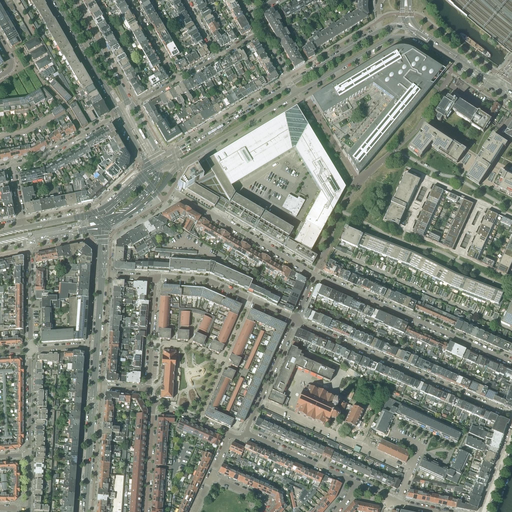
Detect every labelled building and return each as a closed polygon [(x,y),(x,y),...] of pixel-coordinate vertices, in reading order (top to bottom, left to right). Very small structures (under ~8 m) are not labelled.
[(23,0),(22,0),(21,1),(28,14),(30,12),(23,0)] [(35,0),(32,2),(36,10),(45,5),(42,0),(35,0)] [(122,0),(115,4),(116,5),(112,8),(113,10),(125,3),(122,0)] [(151,0),(141,7),(143,10),(150,6),(149,4),(153,2),(152,0),(151,0)] [(170,3),(166,6),(165,7),(166,8),(167,8),(179,1),(178,0),(172,0),(169,2),(170,3)] [(195,5),(197,8),(209,2),(207,0),(203,2),(202,1),(195,5)] [(197,8),(199,12),(207,8),(206,6),(211,3),(212,5),(214,3),(212,0),(211,0),(209,2),(197,8)] [(296,2),(295,2),(300,10),(305,7),(300,0),(298,0),(297,0),(296,1),(296,2)] [(357,6),(357,10),(366,10),(366,6),(366,2),(367,2),(367,1),(363,0),(355,0),(354,5),(357,6)] [(173,7),(174,9),(181,5),(179,1),(167,8),(166,8),(164,9),(163,10),(164,12),(173,7)] [(87,9),(89,12),(99,7),(97,4),(96,4),(95,2),(86,8),(87,9)] [(291,4),(290,4),(295,13),(300,10),(295,2),(294,2),(293,3),(293,4),(291,5),(291,4)] [(334,2),(322,9),(324,11),(335,5),(334,2)] [(110,13),(110,14),(116,11),(117,13),(127,7),(125,3),(113,10),(111,11),(110,12),(109,12),(110,13)] [(226,10),(228,14),(238,8),(235,3),(227,8),(228,8),(226,9),(226,10)] [(143,10),(145,14),(158,6),(157,4),(151,8),(150,6),(143,10)] [(286,7),(290,15),(295,13),(290,4),(289,5),(288,5),(286,6),(286,7)] [(37,10),(41,18),(50,13),(46,5),(45,5),(36,10),(36,11),(37,10)] [(171,15),(183,9),(181,5),(174,9),(174,11),(170,13),(166,15),(168,17),(171,15)] [(145,14),(147,18),(154,13),(156,12),(155,11),(158,9),(157,8),(159,7),(158,6),(145,14)] [(90,15),(91,17),(101,12),(100,10),(99,7),(89,12),(90,15)] [(127,7),(117,13),(120,20),(123,18),(127,16),(125,14),(130,12),(127,7)] [(199,12),(201,16),(213,9),(214,9),(213,7),(208,10),(207,8),(199,12)] [(290,15),(286,7),(283,8),(283,9),(281,10),(286,18),(290,15)] [(232,14),(233,17),(241,12),(238,8),(228,14),(229,16),(232,14)] [(174,19),(178,16),(185,12),(183,9),(171,15),(174,19)] [(213,9),(201,16),(203,20),(211,15),(210,14),(214,11),(213,9)] [(263,15),(268,24),(279,18),(276,14),(275,15),(272,10),(263,15)] [(357,12),(354,14),(359,22),(360,22),(362,21),(362,20),(362,21),(366,18),(366,19),(367,18),(368,18),(367,15),(366,13),(366,10),(357,10),(357,12)] [(94,22),(103,16),(104,16),(102,13),(101,13),(101,12),(91,17),(92,19),(94,22)] [(127,16),(123,18),(126,23),(134,19),(131,14),(130,12),(125,14),(127,16)] [(170,21),(172,25),(187,16),(185,12),(178,16),(179,18),(172,22),(171,20),(170,21)] [(234,20),(235,22),(243,17),(241,12),(233,17),(235,20),(234,20)] [(41,18),(45,25),(54,20),(54,19),(50,13),(41,18)] [(147,18),(149,21),(162,14),(162,13),(161,13),(160,13),(155,15),(154,13),(147,18)] [(29,15),(34,24),(37,30),(39,29),(31,14),(29,15)] [(149,21),(151,25),(159,21),(158,19),(163,16),(162,14),(149,21)] [(203,20),(206,23),(218,16),(216,14),(215,15),(213,16),(213,17),(212,17),(211,15),(203,20)] [(206,23),(208,27),(215,23),(214,21),(219,18),(222,16),(221,14),(218,16),(206,23)] [(349,15),(346,16),(352,27),(357,24),(356,24),(357,24),(359,23),(359,22),(354,14),(350,16),(349,15)] [(94,22),(97,27),(105,22),(103,19),(104,18),(103,16),(94,22)] [(187,16),(172,25),(173,27),(177,25),(181,22),(182,24),(189,20),(187,16)] [(343,20),(339,23),(344,32),(344,31),(345,32),(347,31),(347,30),(352,27),(346,16),(342,19),(343,20)] [(232,24),(234,29),(242,24),(246,22),(243,17),(235,22),(232,24)] [(0,26),(1,28),(10,23),(7,18),(0,21),(0,26)] [(268,24),(272,31),(281,26),(278,22),(280,21),(279,18),(268,24)] [(134,19),(126,23),(123,25),(125,29),(126,29),(127,31),(133,28),(132,26),(136,23),(134,19)] [(54,20),(45,25),(46,26),(45,26),(50,34),(59,29),(54,20)] [(155,32),(159,29),(158,28),(162,25),(161,24),(159,20),(159,21),(151,25),(154,30),(155,32)] [(179,28),(180,30),(191,23),(189,20),(182,24),(183,26),(179,28)] [(208,27),(210,31),(225,22),(224,20),(216,24),(215,23),(208,27)] [(97,27),(99,31),(107,26),(106,24),(105,22),(97,27)] [(212,35),(216,32),(219,30),(218,28),(223,26),(227,24),(225,22),(210,31),(212,35)] [(237,33),(239,32),(249,26),(248,24),(246,22),(242,24),(234,29),(237,33)] [(3,31),(4,33),(13,28),(10,23),(1,28),(2,29),(1,29),(2,31),(3,31)] [(133,28),(127,31),(128,32),(129,32),(130,34),(131,36),(140,30),(137,25),(136,23),(132,26),(133,28)] [(155,32),(158,37),(166,32),(163,27),(164,26),(165,28),(168,26),(166,23),(162,25),(158,28),(159,29),(155,32)] [(186,29),(186,31),(194,27),(191,23),(180,30),(181,32),(186,29)] [(333,24),(330,26),(337,36),(341,33),(342,34),(344,33),(344,32),(339,23),(334,26),(333,24)] [(107,26),(99,31),(102,36),(110,31),(109,29),(111,27),(109,25),(107,26)] [(250,31),(251,29),(249,26),(239,32),(241,36),(241,37),(250,31)] [(272,31),(277,39),(288,33),(285,30),(284,31),(281,26),(272,31)] [(328,30),(323,32),(329,41),(330,41),(331,40),(331,39),(332,39),(337,36),(330,26),(327,28),(328,30)] [(183,35),(184,37),(196,31),(194,27),(186,31),(187,33),(183,35)] [(5,36),(7,37),(16,33),(13,28),(4,33),(4,34),(5,36)] [(50,34),(54,41),(63,36),(59,29),(50,34)] [(231,32),(231,31),(230,29),(225,32),(226,35),(228,39),(226,40),(228,44),(229,44),(231,42),(231,43),(236,40),(234,37),(233,36),(231,32)] [(38,31),(54,59),(56,58),(40,30),(38,31)] [(140,30),(131,36),(130,36),(134,43),(140,39),(139,37),(143,35),(140,30)] [(102,36),(105,41),(114,35),(113,33),(112,34),(110,31),(102,36)] [(190,37),(191,38),(198,34),(196,31),(184,37),(182,38),(180,39),(181,42),(190,37)] [(162,43),(162,44),(166,41),(165,39),(170,36),(168,34),(167,35),(166,32),(158,37),(161,41),(162,43)] [(216,32),(212,35),(220,48),(221,48),(224,47),(219,39),(220,38),(218,35),(216,32)] [(318,34),(315,35),(321,46),(326,43),(327,43),(328,42),(328,41),(329,41),(323,32),(319,35),(318,34)] [(8,41),(9,43),(19,38),(16,33),(7,37),(7,38),(7,39),(8,41)] [(277,39),(281,47),(290,41),(287,37),(289,36),(288,33),(277,39)] [(184,46),(184,47),(200,38),(198,34),(191,38),(192,40),(186,43),(187,44),(184,46)] [(107,45),(108,45),(115,41),(114,38),(115,37),(114,35),(105,41),(106,42),(105,43),(107,45)] [(140,39),(134,43),(137,48),(138,47),(147,42),(144,37),(143,35),(139,37),(140,39)] [(226,35),(220,38),(219,39),(224,47),(228,44),(226,40),(228,39),(226,35)] [(312,39),(308,42),(314,51),(316,50),(316,49),(321,46),(315,35),(311,37),(312,39)] [(54,41),(58,49),(67,44),(63,36),(54,41)] [(165,48),(172,44),(175,43),(170,36),(165,39),(166,41),(162,44),(165,48)] [(19,38),(9,43),(10,45),(12,47),(12,48),(21,43),(19,38)] [(25,45),(28,51),(40,44),(36,38),(25,45)] [(196,45),(198,44),(202,42),(200,38),(184,47),(185,48),(188,46),(189,47),(194,44),(195,46),(196,45)] [(109,48),(110,50),(118,45),(115,41),(108,45),(107,46),(108,48),(109,48)] [(281,47),(286,55),(297,49),(294,45),(293,46),(290,41),(281,47)] [(147,42),(138,47),(138,49),(137,50),(138,53),(142,51),(150,46),(147,42)] [(198,44),(201,49),(206,57),(209,55),(209,54),(202,42),(198,44)] [(249,49),(250,51),(251,50),(260,45),(258,42),(256,42),(246,47),(247,50),(249,49)] [(314,51),(308,42),(306,43),(308,45),(302,50),(306,57),(308,60),(314,56),(312,53),(314,52),(314,51)] [(58,49),(63,57),(72,51),(67,44),(58,49)] [(168,55),(172,53),(171,51),(175,48),(176,48),(176,47),(175,45),(173,45),(172,44),(165,48),(167,53),(168,55)] [(111,51),(113,55),(121,50),(118,45),(110,50),(111,52),(111,51)] [(251,50),(250,51),(251,53),(250,54),(248,55),(249,57),(251,56),(262,50),(260,45),(251,50)] [(142,51),(143,53),(139,54),(140,56),(136,58),(136,60),(138,59),(144,56),(152,51),(150,46),(142,51)] [(172,53),(168,55),(171,60),(175,58),(178,56),(180,55),(180,54),(182,53),(178,47),(176,48),(175,48),(171,51),(172,53)] [(42,48),(30,54),(34,60),(45,54),(42,48)] [(337,83),(311,98),(319,112),(322,116),(346,157),(358,176),(363,169),(432,86),(429,85),(430,84),(431,84),(432,84),(432,83),(432,82),(431,82),(433,80),(433,81),(434,81),(434,80),(435,80),(435,79),(434,78),(436,77),(437,77),(438,77),(438,76),(438,75),(439,73),(440,73),(441,73),(441,72),(441,71),(441,70),(442,70),(435,66),(413,51),(412,51),(411,51),(410,50),(409,49),(407,49),(406,49),(405,48),(403,48),(402,48),(401,48),(399,48),(398,48),(397,49),(395,49),(394,49),(393,50),(391,50),(390,51),(389,52),(385,54),(380,57),(342,80),(337,83)] [(114,57),(116,59),(125,54),(124,51),(123,49),(121,50),(113,55),(112,55),(114,57),(115,57),(114,57)] [(201,49),(196,52),(199,56),(197,57),(199,61),(201,60),(206,57),(201,49)] [(286,55),(291,63),(299,58),(296,53),(298,52),(297,49),(286,55)] [(238,52),(236,53),(241,62),(244,60),(247,66),(248,66),(250,69),(252,68),(250,65),(249,64),(247,61),(246,59),(242,52),(241,51),(241,50),(238,52)] [(262,50),(251,56),(254,60),(257,58),(265,54),(262,50)] [(64,57),(68,64),(77,59),(75,56),(73,52),(72,52),(72,51),(63,57),(64,57)] [(144,56),(138,59),(139,61),(142,59),(144,62),(146,61),(147,60),(155,56),(152,51),(144,56)] [(194,54),(190,56),(194,64),(199,61),(197,57),(199,56),(196,52),(195,53),(195,51),(193,52),(194,54)] [(116,59),(118,64),(129,58),(126,53),(125,54),(116,59)] [(236,53),(231,56),(241,73),(242,75),(244,74),(242,69),(239,63),(241,62),(236,53)] [(485,55),(485,56),(494,62),(495,62),(495,60),(495,59),(487,53),(486,54),(485,55)] [(265,54),(257,58),(260,63),(268,59),(265,54)] [(146,66),(149,65),(150,65),(157,60),(155,56),(147,60),(146,61),(144,62),(146,66)] [(190,56),(183,60),(185,64),(187,63),(189,66),(194,64),(190,56)] [(231,56),(227,59),(231,67),(234,66),(239,76),(242,75),(241,73),(231,56)] [(47,57),(36,64),(39,70),(51,63),(47,57)] [(118,64),(121,69),(129,64),(132,62),(129,58),(118,64)] [(175,58),(171,60),(173,64),(178,72),(180,72),(182,70),(178,63),(175,58)] [(299,58),(291,63),(294,68),(304,62),(302,58),(300,59),(299,58)] [(68,64),(72,71),(81,66),(77,59),(68,64)] [(227,59),(222,62),(230,76),(232,80),(232,81),(236,79),(237,78),(235,74),(233,76),(233,75),(229,69),(231,67),(227,59)] [(268,59),(260,63),(263,68),(270,63),(268,59)] [(150,65),(149,65),(150,67),(147,68),(149,71),(150,70),(152,70),(155,67),(158,66),(160,65),(157,60),(150,65)] [(183,60),(178,63),(182,70),(187,68),(189,66),(187,63),(185,64),(183,60)] [(56,62),(63,75),(65,73),(58,61),(56,62)] [(217,65),(222,73),(224,72),(230,82),(232,81),(232,80),(230,76),(222,62),(217,65)] [(270,63),(263,68),(265,72),(266,72),(273,68),(270,63)] [(121,69),(123,73),(132,68),(129,64),(121,69)] [(217,65),(212,67),(218,78),(223,75),(222,73),(217,65)] [(72,71),(77,79),(85,74),(81,66),(72,71)] [(158,66),(155,67),(157,71),(159,74),(160,73),(164,81),(167,79),(168,78),(162,68),(160,70),(158,66)] [(56,73),(53,67),(41,73),(45,79),(56,73)] [(212,67),(207,70),(212,79),(214,78),(217,84),(218,83),(219,86),(221,84),(220,82),(212,67)] [(123,73),(126,78),(134,74),(134,73),(132,68),(123,73)] [(268,77),(276,73),(273,68),(266,72),(265,72),(267,76),(268,77)] [(207,70),(202,73),(210,88),(213,86),(210,80),(212,79),(207,70)] [(153,77),(152,77),(155,81),(157,80),(159,84),(164,81),(160,73),(159,74),(157,71),(153,73),(154,75),(155,76),(154,77),(153,77)] [(202,73),(197,76),(202,85),(204,83),(208,89),(210,88),(202,73)] [(263,80),(266,85),(268,84),(271,82),(274,80),(277,78),(277,79),(277,78),(278,76),(277,76),(276,74),(276,73),(268,77),(263,80)] [(77,79),(81,86),(90,81),(85,74),(77,79)] [(126,78),(129,83),(137,78),(134,74),(126,78)] [(150,75),(146,77),(149,81),(150,83),(152,88),(157,85),(159,84),(157,80),(155,81),(152,77),(153,77),(154,77),(152,74),(150,75)] [(64,77),(71,90),(74,88),(67,76),(64,77)] [(197,76),(192,79),(201,95),(203,98),(206,96),(200,86),(202,85),(197,76)] [(129,83),(132,88),(140,83),(137,78),(129,83)] [(260,86),(261,88),(266,85),(263,80),(262,79),(261,78),(257,81),(258,83),(260,86)] [(192,79),(187,82),(192,90),(194,89),(195,91),(198,95),(198,96),(201,95),(192,79)] [(254,87),(257,91),(261,88),(260,86),(258,83),(257,81),(256,80),(254,81),(254,82),(252,83),(254,87)] [(77,91),(79,94),(92,86),(90,81),(81,86),(80,87),(81,89),(80,90),(80,89),(77,91)] [(187,82),(183,84),(190,97),(192,100),(196,98),(192,90),(187,82)] [(132,88),(134,92),(142,87),(140,83),(132,88)] [(152,88),(150,83),(146,85),(144,86),(147,91),(152,88)] [(247,86),(252,94),(257,91),(254,87),(252,83),(247,86)] [(52,89),(56,92),(61,87),(57,84),(52,89)] [(183,84),(177,87),(182,96),(185,94),(186,95),(185,95),(189,102),(192,100),(190,97),(183,84)] [(243,89),(248,97),(252,94),(247,86),(246,85),(245,86),(246,87),(243,89)] [(77,102),(86,97),(95,92),(92,86),(79,94),(74,97),(77,102)] [(142,87),(134,92),(137,97),(147,91),(144,86),(142,87)] [(56,92),(59,96),(64,91),(61,87),(56,92)] [(184,109),(184,110),(185,109),(184,107),(185,106),(183,103),(184,103),(181,98),(180,98),(180,97),(182,96),(177,87),(173,90),(184,109)] [(237,89),(237,91),(243,100),(248,97),(243,89),(241,87),(237,89)] [(44,90),(40,92),(44,101),(46,103),(46,102),(47,101),(48,102),(52,99),(44,90)] [(173,90),(168,92),(174,102),(176,101),(179,106),(182,111),(184,109),(173,90)] [(231,90),(226,93),(227,94),(233,105),(238,102),(233,94),(231,91),(231,90)] [(59,96),(62,99),(67,94),(64,91),(59,96)] [(233,94),(238,102),(243,100),(237,91),(233,94)] [(37,93),(35,95),(40,104),(44,101),(40,92),(39,92),(38,92),(36,93),(37,93)] [(83,101),(85,104),(99,97),(95,92),(86,97),(87,99),(86,100),(83,101)] [(168,92),(163,95),(172,110),(174,109),(172,104),(171,104),(170,102),(172,101),(173,103),(174,102),(168,92)] [(67,94),(62,99),(66,103),(71,99),(67,94)] [(223,96),(229,108),(233,105),(227,94),(223,96)] [(32,96),(30,98),(35,106),(40,104),(35,95),(34,95),(33,95),(31,96),(32,96)] [(163,95),(159,98),(164,106),(166,105),(167,106),(166,107),(169,111),(172,110),(163,95)] [(219,100),(225,110),(229,108),(223,96),(218,99),(219,100)] [(486,116),(484,115),(481,113),(481,112),(480,112),(480,111),(479,111),(479,112),(478,112),(477,112),(464,103),(464,102),(456,97),(454,100),(448,96),(446,100),(445,100),(436,113),(437,114),(435,116),(438,118),(437,118),(437,119),(437,120),(438,121),(439,121),(439,122),(440,122),(441,121),(442,121),(443,118),(446,120),(451,113),(453,110),(457,113),(456,114),(470,123),(471,124),(471,125),(471,126),(472,126),(484,133),(492,120),(486,116)] [(27,99),(25,101),(30,109),(31,112),(36,109),(35,106),(30,98),(29,98),(29,97),(26,99),(27,99)] [(82,106),(85,111),(102,102),(99,97),(85,104),(84,105),(82,106)] [(212,98),(213,100),(221,113),(225,110),(219,100),(217,101),(214,97),(212,98)] [(143,107),(148,116),(159,110),(164,107),(164,106),(159,98),(143,107)] [(207,99),(203,101),(213,118),(217,116),(210,104),(207,99)] [(22,101),(19,102),(21,114),(28,113),(28,110),(30,109),(25,101),(24,100),(22,100),(22,101)] [(210,104),(217,116),(221,113),(213,100),(212,101),(213,102),(210,104)] [(203,101),(198,104),(208,121),(210,120),(213,118),(203,101)] [(102,102),(85,111),(91,123),(94,121),(96,120),(92,113),(97,111),(98,113),(96,114),(99,119),(108,113),(103,105),(104,105),(102,102)] [(494,117),(501,107),(495,103),(488,113),(494,117)] [(198,104),(194,107),(204,123),(208,121),(198,104)] [(193,106),(189,108),(199,124),(200,126),(204,123),(194,107),(193,105),(192,105),(193,106)] [(60,107),(51,112),(54,118),(65,112),(60,107)] [(320,193),(294,242),(298,244),(303,247),(308,249),(311,251),(333,211),(345,188),(304,121),(296,107),(221,153),(213,157),(186,173),(179,187),(214,207),(283,248),(289,239),(290,238),(288,237),(293,230),(265,213),(263,215),(262,214),(263,212),(235,196),(234,198),(233,197),(234,194),(230,187),(239,182),(294,149),(320,193)] [(184,110),(193,124),(196,128),(200,126),(199,124),(189,108),(188,107),(185,109),(184,110)] [(148,116),(151,121),(162,115),(159,110),(148,116)] [(184,110),(176,115),(181,123),(187,134),(196,128),(193,124),(184,110)] [(162,115),(151,121),(154,126),(156,130),(158,134),(161,138),(163,143),(165,145),(166,146),(166,147),(170,144),(178,139),(176,135),(173,131),(172,128),(170,126),(172,125),(168,117),(166,118),(164,114),(162,115)] [(85,120),(79,123),(82,128),(88,125),(85,120)] [(65,124),(66,126),(71,134),(74,133),(74,132),(75,132),(76,132),(71,124),(70,124),(68,122),(65,124)] [(181,123),(176,126),(183,136),(187,134),(181,123)] [(66,126),(62,129),(66,137),(67,136),(67,137),(69,136),(69,135),(71,134),(66,126)] [(107,128),(102,130),(108,139),(109,138),(111,141),(117,137),(111,127),(110,126),(109,126),(107,127),(107,128)] [(176,126),(172,128),(173,131),(176,135),(178,139),(183,136),(176,126)] [(432,130),(427,127),(426,126),(421,132),(422,133),(409,149),(421,158),(429,148),(468,173),(466,177),(479,186),(481,183),(511,198),(511,162),(500,157),(508,145),(503,142),(493,136),(490,135),(477,155),(439,130),(438,132),(433,129),(432,130)] [(62,129),(57,132),(61,139),(62,139),(64,138),(66,137),(62,129)] [(103,142),(104,145),(106,144),(105,141),(107,140),(108,139),(102,130),(98,133),(103,142)] [(57,132),(52,134),(57,142),(59,141),(61,139),(57,132)] [(98,133),(93,136),(98,145),(99,144),(103,142),(98,133)] [(43,134),(40,136),(47,147),(49,146),(50,146),(52,145),(48,137),(46,139),(43,134)] [(48,137),(52,145),(52,144),(53,145),(55,144),(54,143),(57,142),(52,134),(48,137)] [(40,142),(38,143),(43,150),(44,150),(44,149),(47,147),(40,136),(38,137),(40,142)] [(93,136),(88,138),(97,154),(100,152),(97,148),(100,146),(99,144),(98,145),(93,136)] [(101,147),(104,156),(106,154),(105,153),(106,152),(121,144),(117,137),(111,141),(110,142),(106,144),(104,145),(105,145),(101,147)] [(88,138),(84,141),(89,150),(91,149),(95,155),(97,154),(88,138)] [(31,141),(33,144),(38,153),(40,151),(41,151),(43,150),(38,143),(36,144),(34,139),(31,141)] [(86,144),(81,147),(88,160),(91,158),(88,153),(91,152),(90,152),(89,150),(84,141),(86,144)] [(32,146),(29,147),(31,155),(32,155),(33,155),(38,153),(33,144),(32,145),(32,146)] [(116,155),(125,150),(121,144),(106,152),(105,153),(106,154),(104,156),(102,157),(99,158),(102,163),(107,159),(107,157),(113,154),(114,155),(116,155)] [(10,145),(8,146),(10,159),(13,159),(14,159),(16,159),(14,149),(13,147),(13,146),(10,146),(10,145)] [(81,147),(76,150),(81,158),(83,156),(86,161),(88,160),(81,147)] [(76,150),(72,152),(79,165),(82,164),(79,159),(81,158),(76,150)] [(116,155),(113,157),(114,158),(117,159),(129,165),(129,164),(130,159),(129,158),(127,155),(127,154),(125,151),(125,150),(116,155)] [(72,152),(67,155),(72,163),(74,161),(77,167),(79,165),(72,152)] [(67,155),(63,158),(70,170),(73,169),(70,164),(72,163),(67,155)] [(113,157),(108,159),(110,161),(111,162),(112,163),(122,174),(122,173),(126,170),(125,169),(124,169),(128,165),(129,165),(117,159),(114,158),(113,157)] [(63,158),(58,160),(62,168),(65,167),(68,172),(70,170),(63,158)] [(97,166),(101,169),(102,170),(109,161),(107,159),(102,163),(97,166)] [(58,160),(53,163),(61,176),(63,174),(60,169),(62,168),(58,160)] [(57,178),(58,180),(60,179),(62,178),(61,176),(60,176),(61,176),(53,163),(49,166),(53,173),(55,172),(57,175),(58,177),(57,178)] [(111,163),(102,171),(103,174),(112,182),(114,180),(115,180),(117,179),(116,178),(120,174),(111,163)] [(511,214),(507,212),(476,198),(474,197),(474,198),(460,192),(460,191),(457,190),(458,190),(406,166),(406,167),(382,220),(382,221),(452,252),(511,279),(511,214)] [(40,169),(42,179),(44,179),(45,182),(46,182),(47,185),(49,185),(46,168),(40,169)] [(102,170),(101,169),(98,171),(97,173),(99,176),(101,178),(109,186),(113,182),(105,174),(102,170)] [(99,179),(96,181),(105,190),(109,186),(101,178),(100,179),(99,179)] [(72,180),(75,194),(77,205),(78,204),(78,205),(80,205),(80,204),(83,203),(78,179),(75,179),(75,180),(72,180)] [(80,179),(78,179),(83,203),(91,202),(90,199),(89,199),(88,196),(87,197),(86,193),(85,191),(83,185),(82,182),(81,179),(80,179)] [(95,179),(91,183),(101,194),(105,190),(96,181),(95,179)] [(91,186),(88,189),(97,198),(101,194),(91,183),(89,180),(86,182),(88,185),(89,184),(91,186)] [(70,185),(67,185),(72,206),(74,205),(75,206),(76,205),(77,205),(75,194),(73,195),(71,186),(70,187),(70,185)] [(57,189),(58,196),(61,208),(63,207),(64,208),(66,207),(64,197),(62,197),(60,187),(56,187),(56,189),(57,189)] [(87,193),(86,193),(87,197),(88,196),(89,199),(90,199),(91,202),(92,201),(92,202),(97,198),(88,189),(87,190),(86,191),(87,193)] [(24,200),(25,205),(30,204),(30,202),(30,201),(32,201),(31,197),(35,197),(35,193),(33,194),(23,196),(24,198),(23,199),(24,200)] [(289,195),(282,208),(290,212),(289,214),(295,218),(299,212),(302,205),(300,204),(303,200),(298,197),(297,199),(289,195)] [(61,208),(58,196),(46,198),(46,200),(48,210),(52,210),(53,210),(55,210),(55,209),(56,209),(58,209),(58,208),(61,208)] [(39,199),(39,202),(41,212),(44,212),(44,211),(48,210),(46,200),(43,201),(42,199),(39,199)] [(30,204),(25,205),(27,215),(28,215),(30,215),(30,214),(34,213),(32,203),(31,204),(30,202),(30,204)] [(32,202),(32,203),(34,213),(38,212),(39,213),(41,212),(39,202),(33,203),(33,202),(32,202)] [(159,216),(168,221),(170,222),(172,223),(175,221),(179,219),(180,220),(183,221),(183,223),(182,222),(182,223),(182,224),(179,228),(189,233),(190,232),(194,224),(196,225),(200,218),(201,217),(179,204),(159,216)] [(3,208),(4,211),(5,219),(15,217),(13,206),(5,207),(5,208),(3,208)] [(153,220),(165,227),(168,221),(159,216),(158,217),(157,217),(158,217),(158,219),(157,219),(156,219),(155,219),(154,220),(154,219),(153,220)] [(195,227),(194,228),(196,229),(196,228),(199,230),(205,220),(200,218),(196,225),(194,227),(195,227)] [(153,220),(147,223),(150,228),(153,227),(158,235),(158,236),(163,233),(164,235),(167,235),(169,237),(171,237),(172,238),(178,234),(176,233),(167,228),(165,227),(153,220)] [(205,220),(199,230),(201,231),(199,234),(201,235),(208,225),(209,223),(205,220)] [(143,226),(155,248),(159,245),(154,237),(158,235),(153,227),(150,228),(147,223),(143,226)] [(208,225),(201,235),(205,238),(212,227),(208,225)] [(143,226),(136,230),(149,251),(155,248),(143,226)] [(216,229),(212,227),(205,238),(209,240),(210,239),(216,229)] [(340,241),(358,249),(361,242),(364,235),(346,227),(340,241)] [(216,229),(210,239),(212,241),(211,241),(213,243),(214,242),(220,232),(216,229)] [(139,258),(140,257),(149,251),(136,230),(126,236),(135,251),(139,258)] [(189,233),(191,234),(198,239),(198,238),(193,230),(191,233),(190,232),(189,233)] [(220,232),(214,242),(216,243),(217,241),(219,242),(219,243),(225,233),(221,230),(220,232)] [(222,247),(228,237),(229,235),(225,233),(219,243),(223,245),(222,247)] [(358,249),(362,250),(367,236),(364,235),(361,242),(358,249)] [(116,242),(116,249),(130,250),(135,251),(126,236),(116,242)] [(366,252),(366,249),(371,238),(367,236),(362,250),(366,252)] [(228,237),(222,247),(226,250),(226,249),(232,239),(228,237)] [(366,249),(370,251),(375,239),(371,238),(366,249)] [(232,239),(226,249),(228,251),(230,253),(230,252),(236,242),(232,239)] [(289,239),(283,248),(288,251),(294,242),(289,239)] [(370,251),(374,252),(379,241),(378,240),(375,239),(370,251)] [(377,256),(378,254),(383,242),(382,242),(379,241),(380,241),(379,241),(374,252),(373,254),(377,256)] [(234,254),(240,244),(236,242),(230,252),(234,254)] [(240,244),(234,254),(239,256),(241,252),(246,245),(241,242),(240,244)] [(288,251),(293,254),(298,244),(294,242),(288,251)] [(378,254),(382,255),(387,244),(386,243),(383,242),(378,254)] [(77,256),(78,255),(85,247),(83,245),(83,244),(82,244),(69,247),(71,257),(73,257),(75,255),(77,256)] [(293,254),(298,257),(303,247),(298,244),(293,254)] [(382,255),(386,257),(391,245),(387,244),(382,255)] [(241,252),(239,256),(243,259),(249,249),(250,247),(246,245),(241,252)] [(386,257),(390,258),(395,247),(391,245),(386,257)] [(71,258),(71,257),(69,247),(61,249),(63,258),(66,258),(67,259),(71,258)] [(79,257),(80,257),(91,258),(91,252),(85,247),(78,255),(79,257)] [(298,257),(302,260),(308,249),(303,247),(298,257)] [(389,261),(393,262),(394,260),(399,248),(395,247),(390,258),(389,261)] [(397,264),(398,261),(403,250),(402,249),(399,248),(394,260),(393,262),(397,264)] [(64,264),(63,258),(61,249),(55,250),(58,259),(58,260),(59,265),(59,266),(59,267),(59,269),(60,269),(60,264),(64,264)] [(115,262),(131,263),(131,260),(130,260),(130,250),(116,249),(115,255),(115,262)] [(248,259),(253,251),(249,249),(243,259),(245,260),(246,258),(248,259)] [(302,260),(307,262),(313,252),(311,251),(308,249),(302,260)] [(398,261),(402,263),(407,251),(403,250),(398,261)] [(251,263),(257,254),(253,251),(248,259),(247,261),(249,262),(251,263)] [(401,265),(405,267),(406,264),(411,253),(407,251),(402,263),(401,265)] [(313,252),(307,262),(312,265),(317,257),(316,257),(317,255),(313,252)] [(405,267),(409,268),(410,266),(415,255),(411,253),(406,264),(405,267)] [(255,265),(260,256),(257,254),(251,263),(255,266),(255,265)] [(260,256),(256,264),(260,266),(266,257),(262,254),(260,256)] [(409,268),(412,270),(414,268),(419,256),(416,255),(415,254),(415,255),(410,266),(409,268)] [(22,257),(12,259),(13,262),(14,262),(14,265),(15,267),(23,267),(23,258),(24,258),(24,257),(23,256),(22,256),(22,257)] [(416,272),(417,270),(422,258),(419,256),(414,268),(412,270),(416,272)] [(77,262),(77,265),(90,266),(91,258),(80,257),(79,262),(77,262)] [(134,271),(138,271),(139,266),(142,266),(142,262),(140,257),(139,258),(135,260),(135,261),(135,263),(134,271)] [(227,257),(226,260),(238,267),(239,265),(227,257)] [(266,257),(260,266),(265,269),(269,261),(270,259),(266,257)] [(331,260),(331,261),(330,261),(329,263),(327,262),(326,264),(324,270),(324,271),(324,272),(329,274),(334,262),(335,260),(335,258),(331,260)] [(417,270),(421,271),(426,260),(422,258),(417,270)] [(12,259),(3,260),(6,270),(9,270),(9,266),(14,265),(14,262),(13,262),(12,259)] [(209,274),(247,291),(251,284),(252,281),(215,264),(210,263),(169,260),(169,263),(169,271),(209,274)] [(421,271),(425,273),(430,262),(426,260),(421,271)] [(267,273),(273,263),(269,261),(265,269),(267,270),(265,272),(267,273)] [(134,271),(135,263),(132,263),(131,263),(115,262),(114,268),(116,270),(119,270),(120,270),(121,270),(123,270),(124,270),(130,271),(131,271),(132,271),(134,271)] [(334,262),(329,274),(334,276),(338,267),(336,266),(337,263),(334,262)] [(430,262),(425,273),(424,276),(427,278),(429,275),(434,264),(430,262)] [(271,276),(277,266),(273,263),(267,273),(271,276)] [(338,267),(334,276),(339,278),(343,270),(344,266),(344,265),(345,264),(343,263),(343,264),(342,265),(340,268),(338,267)] [(62,270),(78,272),(90,272),(90,266),(77,265),(67,264),(67,267),(63,266),(62,270)] [(429,275),(432,277),(437,266),(435,265),(435,264),(434,264),(429,275)] [(343,280),(348,269),(350,266),(348,265),(348,266),(347,266),(345,271),(343,270),(339,278),(343,280)] [(277,276),(281,268),(277,266),(271,276),(273,277),(273,278),(275,279),(277,276)] [(281,278),(286,269),(282,266),(281,268),(277,276),(281,278)] [(353,271),(348,282),(352,284),(360,267),(358,266),(355,272),(353,271)] [(432,277),(436,279),(441,268),(437,266),(432,277)] [(23,277),(23,267),(15,267),(15,271),(14,271),(14,276),(23,277)] [(254,273),(243,267),(242,269),(252,276),(254,273)] [(352,284),(357,286),(361,278),(358,277),(362,268),(360,267),(352,284)] [(439,283),(440,281),(445,270),(443,268),(441,267),(441,268),(436,279),(435,282),(439,283)] [(286,269),(281,278),(283,280),(286,282),(286,281),(288,277),(291,271),(286,269)] [(343,280),(348,282),(353,271),(348,269),(343,280)] [(62,270),(61,277),(89,279),(90,272),(78,272),(62,270)] [(440,281),(444,283),(449,272),(445,270),(440,281)] [(444,283),(447,285),(452,273),(449,272),(444,283)] [(447,285),(451,287),(456,275),(452,273),(447,285)] [(296,281),(304,285),(306,280),(296,274),(295,277),(297,278),(296,281)] [(361,278),(357,286),(362,288),(367,277),(366,277),(367,277),(362,275),(361,278)] [(450,289),(454,291),(455,288),(460,277),(459,276),(456,275),(451,287),(450,289)] [(23,286),(23,277),(14,276),(14,280),(14,286),(23,286)] [(60,281),(60,283),(64,283),(64,284),(73,284),(77,285),(89,286),(89,279),(61,277),(59,277),(59,281),(60,281)] [(293,282),(290,281),(289,280),(290,278),(288,277),(286,281),(286,282),(289,283),(302,289),(304,285),(296,281),(295,283),(292,282),(293,282)] [(362,288),(366,290),(370,282),(371,279),(367,277),(362,288)] [(459,290),(464,278),(463,278),(460,277),(455,288),(454,291),(458,292),(459,290)] [(459,290),(463,291),(468,280),(464,278),(459,290)] [(366,290),(371,292),(372,291),(371,291),(372,288),(373,288),(375,285),(374,285),(374,284),(375,284),(376,280),(374,279),(372,283),(370,282),(366,290)] [(372,291),(371,292),(375,294),(379,286),(381,282),(376,280),(375,284),(374,284),(374,285),(375,285),(373,288),(372,288),(371,291),(372,291)] [(462,294),(466,295),(467,293),(472,281),(468,280),(463,291),(462,294)] [(383,283),(382,285),(381,287),(379,286),(375,294),(379,296),(380,295),(380,294),(381,292),(382,292),(383,289),(382,289),(383,288),(384,285),(386,282),(384,281),(383,283)] [(466,295),(470,297),(471,294),(476,283),(472,281),(467,293),(466,295)] [(292,289),(301,293),(302,289),(289,283),(286,282),(286,284),(293,287),(292,289)] [(58,300),(59,300),(60,299),(62,300),(64,299),(68,298),(68,294),(68,291),(89,292),(89,286),(77,285),(73,284),(64,284),(64,283),(60,283),(59,283),(58,290),(58,297),(58,299),(58,300)] [(141,291),(146,291),(146,284),(136,283),(136,291),(139,291),(140,288),(141,288),(141,291)] [(470,297),(474,298),(475,296),(480,284),(478,284),(476,283),(471,294),(470,297)] [(247,292),(252,295),(255,286),(251,284),(247,291),(247,292)] [(474,298),(478,300),(479,297),(484,286),(482,285),(480,284),(475,296),(474,298)] [(380,295),(379,296),(384,298),(388,290),(389,287),(384,285),(383,288),(382,289),(383,289),(382,292),(381,292),(380,294),(380,295)] [(170,298),(170,296),(201,298),(229,310),(228,312),(215,342),(212,341),(208,350),(219,354),(221,350),(222,350),(240,309),(241,306),(242,306),(203,289),(161,286),(161,290),(158,334),(159,334),(158,339),(170,340),(170,331),(168,330),(170,298)] [(252,295),(256,297),(260,288),(255,286),(252,295)] [(317,295),(321,287),(318,286),(317,286),(313,295),(316,297),(317,295)] [(478,300),(482,301),(483,299),(488,287),(484,286),(479,297),(478,300)] [(316,297),(316,299),(320,301),(319,301),(318,304),(319,304),(320,304),(321,301),(322,299),(326,289),(321,287),(317,295),(316,297)] [(482,301),(486,303),(487,300),(492,289),(488,287),(483,299),(482,301)] [(137,296),(138,296),(145,297),(146,291),(141,291),(141,288),(140,288),(139,291),(136,291),(136,293),(137,293),(137,296)] [(256,297),(261,299),(265,290),(260,288),(256,297)] [(384,298),(388,300),(389,299),(388,298),(390,296),(392,293),(391,292),(392,291),(392,292),(393,289),(391,288),(390,288),(389,290),(388,290),(384,298)] [(283,289),(282,291),(283,292),(290,295),(289,297),(297,301),(299,297),(286,290),(283,289)] [(286,290),(299,297),(301,293),(292,289),(292,291),(289,290),(286,289),(286,290)] [(322,299),(321,301),(323,302),(325,303),(324,304),(325,304),(326,303),(327,300),(331,291),(326,289),(322,299)] [(388,300),(393,302),(396,294),(394,292),(395,290),(393,289),(392,292),(392,291),(391,292),(392,293),(390,296),(388,298),(389,299),(388,300)] [(398,304),(403,307),(407,298),(405,297),(406,294),(404,293),(406,289),(405,289),(402,296),(398,304)] [(487,300),(486,303),(490,304),(491,302),(496,290),(492,289),(487,300)] [(261,299),(266,301),(270,293),(271,292),(265,290),(261,299)] [(393,302),(398,304),(402,296),(399,295),(401,292),(398,290),(396,294),(393,302)] [(491,302),(494,303),(499,292),(500,292),(498,291),(496,290),(491,302)] [(41,309),(51,309),(59,309),(59,302),(59,300),(58,300),(58,299),(58,297),(48,296),(48,291),(44,291),(35,291),(35,299),(41,299),(41,309)] [(327,300),(326,303),(330,305),(329,306),(329,307),(330,308),(333,302),(337,294),(331,291),(327,300)] [(407,298),(403,307),(408,309),(413,298),(411,297),(411,296),(409,295),(410,293),(409,292),(409,293),(408,295),(407,298)] [(504,294),(499,292),(494,303),(493,305),(500,308),(504,299),(501,298),(502,297),(504,294)] [(266,302),(271,304),(275,295),(270,293),(266,301),(266,302)] [(338,305),(342,296),(337,294),(333,302),(334,303),(333,306),(336,308),(338,305)] [(275,295),(271,304),(276,306),(279,300),(280,298),(280,297),(279,297),(276,295),(276,296),(275,295)] [(280,298),(283,299),(295,304),(297,301),(289,297),(288,299),(281,296),(280,297),(280,298)] [(343,307),(347,298),(342,296),(338,305),(340,306),(338,309),(342,310),(343,307)] [(423,301),(419,310),(423,312),(426,305),(423,304),(425,301),(425,300),(427,297),(425,296),(424,298),(423,301)] [(413,298),(408,309),(413,311),(415,309),(417,303),(418,302),(418,300),(416,299),(416,298),(413,297),(413,298)] [(417,303),(415,309),(419,310),(423,301),(424,298),(423,297),(421,301),(420,303),(418,302),(417,303)] [(73,330),(80,330),(82,330),(82,327),(86,326),(88,299),(88,298),(76,298),(73,298),(69,299),(69,315),(68,315),(68,316),(68,317),(68,318),(68,319),(68,320),(68,321),(68,322),(68,323),(68,324),(68,325),(69,325),(69,331),(73,330)] [(279,300),(282,301),(286,303),(285,305),(294,308),(295,304),(283,299),(280,298),(279,300)] [(343,307),(342,310),(346,312),(345,313),(344,313),(343,315),(345,316),(348,309),(352,301),(347,298),(343,307)] [(427,314),(431,316),(434,309),(432,308),(433,305),(435,300),(434,299),(432,302),(431,304),(427,314)] [(356,304),(356,303),(352,301),(348,309),(350,310),(349,313),(352,314),(353,310),(354,307),(355,307),(356,304)] [(431,316),(435,318),(440,306),(442,303),(440,302),(436,310),(434,309),(431,316)] [(511,302),(507,314),(506,313),(501,323),(510,327),(511,328),(511,302)] [(304,319),(307,320),(314,304),(313,304),(311,303),(309,303),(304,314),(303,317),(304,319)] [(353,310),(352,314),(355,316),(357,313),(361,304),(356,303),(356,304),(355,307),(354,307),(353,310)] [(3,314),(3,318),(23,318),(23,315),(23,313),(23,311),(23,309),(23,307),(23,306),(23,304),(8,304),(8,307),(14,307),(14,311),(14,314),(3,314)] [(294,308),(285,305),(284,307),(282,306),(278,304),(277,307),(292,313),(294,308)] [(314,304),(307,320),(311,322),(316,310),(312,308),(314,304)] [(364,308),(365,306),(361,304),(357,313),(359,314),(358,317),(360,317),(362,314),(361,313),(363,311),(364,311),(365,308),(364,308)] [(423,312),(427,314),(431,304),(430,304),(428,306),(426,305),(423,312)] [(364,319),(369,308),(365,306),(364,308),(365,308),(364,311),(363,311),(361,313),(362,314),(360,317),(357,323),(362,325),(362,323),(364,319)] [(444,321),(448,323),(451,316),(448,315),(450,310),(453,311),(454,308),(450,307),(449,309),(444,321)] [(373,312),(374,310),(369,308),(364,319),(368,321),(370,317),(371,314),(372,315),(373,312)] [(439,320),(444,321),(449,309),(447,308),(447,309),(445,314),(442,313),(439,320)] [(197,314),(198,315),(200,315),(204,317),(212,320),(206,333),(198,330),(197,333),(207,337),(215,318),(204,313),(201,312),(198,311),(195,310),(191,310),(179,309),(177,330),(188,330),(188,327),(180,326),(180,321),(181,312),(189,313),(194,314),(197,314)] [(231,355),(228,360),(230,362),(229,365),(237,368),(241,360),(239,359),(241,355),(242,354),(245,347),(250,335),(253,329),(255,323),(256,321),(265,326),(267,326),(274,330),(273,331),(271,336),(269,342),(268,342),(266,341),(263,346),(266,347),(264,352),(263,354),(260,353),(258,358),(261,359),(259,364),(257,369),(256,370),(254,368),(251,373),(254,374),(252,380),(249,385),(247,390),(245,395),(244,396),(242,402),(240,407),(238,412),(235,417),(235,419),(239,421),(240,421),(243,423),(244,421),(246,416),(249,411),(251,405),(253,400),(254,398),(256,394),(258,389),(260,384),(263,379),(263,377),(265,373),(268,368),(270,363),(272,357),(273,356),(275,351),(277,345),(280,340),(282,335),(283,333),(286,325),(280,323),(270,318),(268,318),(258,313),(254,311),(251,310),(250,310),(249,313),(247,318),(246,319),(244,325),(241,331),(239,337),(236,343),(231,355)] [(311,322),(315,324),(320,312),(316,310),(311,322)] [(374,320),(378,312),(374,310),(373,312),(372,315),(371,314),(370,317),(368,321),(373,323),(374,320)] [(451,316),(448,323),(452,325),(457,313),(457,312),(456,311),(454,314),(453,317),(451,316)] [(181,312),(180,321),(180,326),(188,327),(189,327),(188,327),(189,313),(181,312)] [(320,312),(315,324),(319,326),(324,315),(320,312)] [(324,327),(328,329),(331,321),(329,320),(331,315),(333,316),(334,314),(334,313),(330,312),(328,316),(324,327)] [(381,316),(382,314),(378,312),(374,320),(373,323),(375,324),(377,325),(379,321),(378,321),(380,319),(382,316),(381,316)] [(457,313),(452,325),(456,327),(460,317),(458,316),(459,314),(459,313),(457,312),(457,313)] [(328,329),(332,331),(339,316),(336,314),(333,321),(331,321),(328,329)] [(379,321),(377,325),(381,326),(382,325),(386,316),(382,314),(381,316),(382,316),(380,319),(379,321)] [(460,332),(462,333),(465,334),(466,334),(469,326),(467,325),(468,322),(469,320),(468,319),(470,315),(468,314),(466,319),(464,323),(460,332)] [(324,315),(319,326),(324,327),(328,316),(324,315)] [(332,331),(336,333),(340,324),(338,323),(341,316),(339,316),(332,331)] [(387,329),(387,328),(392,318),(386,316),(382,325),(385,327),(385,328),(387,329)] [(457,330),(460,332),(464,323),(461,322),(462,320),(463,317),(460,316),(460,317),(456,327),(455,329),(457,330)] [(111,317),(110,327),(130,329),(130,327),(130,325),(131,320),(131,318),(128,318),(125,318),(111,317)] [(198,329),(198,330),(206,333),(212,320),(204,317),(199,329),(198,329)] [(392,331),(397,320),(392,318),(387,328),(391,329),(390,331),(392,331)] [(340,335),(344,336),(348,328),(346,327),(349,320),(348,320),(347,319),(345,322),(340,335)] [(397,334),(402,323),(397,320),(392,331),(391,332),(395,334),(395,333),(397,334)] [(340,324),(336,333),(340,335),(345,322),(341,321),(339,324),(340,324)] [(471,336),(471,337),(476,324),(474,323),(474,322),(471,321),(469,326),(466,334),(468,335),(471,336)] [(344,336),(348,338),(355,323),(353,322),(352,325),(351,325),(350,329),(348,328),(344,336)] [(348,338),(352,340),(356,332),(354,331),(357,324),(357,323),(355,323),(348,338)] [(402,337),(406,328),(407,325),(402,323),(397,334),(396,335),(402,338),(402,337)] [(476,339),(480,330),(478,329),(479,327),(478,327),(479,324),(477,323),(476,324),(471,337),(473,337),(476,339)] [(362,330),(357,342),(361,344),(364,335),(362,334),(365,329),(364,329),(364,327),(363,326),(362,328),(362,330)] [(478,340),(481,341),(486,331),(483,329),(485,327),(482,326),(480,330),(476,339),(478,340)] [(406,328),(402,337),(404,338),(404,340),(403,342),(402,343),(404,343),(410,329),(406,328)] [(484,342),(487,344),(492,332),(490,331),(489,332),(490,329),(487,328),(486,331),(481,341),(482,341),(484,342)] [(352,340),(357,342),(362,330),(359,329),(358,332),(356,332),(352,340)] [(404,343),(404,344),(405,344),(406,345),(407,346),(408,344),(406,343),(409,337),(412,338),(415,331),(410,329),(404,343)] [(296,346),(297,346),(298,343),(297,342),(302,331),(299,330),(297,330),(296,333),(291,344),(294,345),(296,346)] [(492,346),(496,338),(494,337),(495,334),(494,334),(495,332),(493,330),(492,332),(487,344),(489,345),(492,346)] [(67,331),(57,331),(58,342),(68,341),(67,331)] [(177,331),(177,335),(177,341),(188,341),(189,332),(177,331)] [(260,331),(244,368),(247,370),(264,332),(260,331)] [(302,331),(297,342),(298,343),(299,343),(300,340),(303,341),(306,333),(302,331)] [(51,332),(50,332),(42,333),(41,333),(41,343),(52,343),(51,332)] [(361,344),(365,346),(370,334),(366,332),(364,335),(361,344)] [(378,337),(379,336),(380,334),(379,333),(377,332),(374,340),(373,339),(369,347),(373,349),(378,337)] [(417,341),(419,342),(422,335),(419,333),(414,343),(413,346),(415,346),(417,341)] [(498,348),(501,340),(499,339),(500,337),(499,336),(501,334),(498,333),(496,338),(492,346),(494,347),(495,347),(498,348)] [(202,347),(206,338),(196,334),(192,342),(202,347)] [(309,343),(311,344),(314,336),(310,334),(305,346),(307,347),(307,346),(308,345),(309,343)] [(365,346),(369,347),(373,339),(374,336),(370,334),(365,346)] [(501,340),(498,348),(500,349),(503,351),(507,342),(504,341),(505,339),(506,336),(503,335),(501,340)] [(377,351),(381,353),(387,339),(388,337),(386,336),(385,340),(382,339),(381,342),(377,351)] [(373,349),(377,351),(381,342),(379,342),(380,338),(378,337),(373,349)] [(427,337),(421,350),(423,350),(424,347),(425,344),(428,345),(431,338),(427,337)] [(507,342),(503,351),(505,352),(508,353),(511,344),(511,340),(511,338),(509,337),(507,342)] [(319,348),(323,340),(319,338),(313,351),(312,353),(314,354),(317,347),(319,348)] [(427,354),(428,355),(435,340),(431,338),(428,345),(430,346),(427,354)] [(381,353),(385,354),(389,346),(390,343),(388,342),(389,340),(387,339),(381,353)] [(385,354),(389,356),(396,341),(394,340),(391,347),(389,346),(385,354)] [(434,348),(436,349),(439,342),(435,340),(428,355),(429,355),(430,356),(432,357),(433,355),(433,354),(432,353),(434,348)] [(389,356),(394,358),(397,350),(398,347),(396,346),(398,342),(396,341),(389,356)] [(325,350),(327,351),(330,343),(327,342),(321,353),(321,354),(323,355),(323,353),(325,350)] [(433,355),(432,357),(435,358),(437,359),(437,358),(439,354),(443,344),(439,342),(436,349),(438,350),(436,356),(433,355)] [(444,353),(443,355),(445,356),(449,357),(454,346),(449,343),(447,346),(444,353)] [(394,358),(398,360),(405,344),(404,344),(402,344),(399,351),(397,350),(394,358)] [(405,344),(398,360),(402,362),(406,351),(404,350),(406,345),(405,344)] [(442,351),(444,353),(447,346),(443,344),(439,354),(440,354),(442,351)] [(333,358),(334,358),(335,355),(339,347),(334,345),(329,356),(330,357),(330,356),(331,357),(332,354),(334,355),(333,358)] [(459,348),(454,346),(449,357),(451,358),(454,360),(455,356),(459,348)] [(309,374),(311,374),(330,382),(332,376),(333,376),(335,372),(334,371),(334,372),(308,361),(302,358),(303,356),(300,355),(301,353),(301,352),(297,351),(297,350),(297,349),(291,347),(288,353),(287,353),(287,354),(288,354),(287,356),(287,357),(284,363),(276,382),(273,387),(271,390),(271,391),(267,400),(267,401),(282,407),(282,406),(285,407),(289,399),(285,398),(286,397),(282,395),(294,368),(296,369),(296,368),(308,373),(309,373),(309,374)] [(336,361),(337,361),(342,349),(339,347),(335,355),(334,358),(337,359),(336,361)] [(406,363),(410,365),(413,357),(415,354),(413,353),(414,349),(415,349),(413,348),(412,350),(406,363)] [(459,364),(461,359),(465,350),(459,348),(455,356),(457,357),(457,358),(458,359),(456,362),(459,364)] [(341,357),(342,358),(346,350),(342,349),(337,361),(339,362),(341,357)] [(406,351),(402,362),(406,363),(412,350),(410,349),(410,350),(410,349),(409,352),(406,351)] [(161,370),(164,370),(163,388),(161,388),(160,388),(160,398),(167,399),(167,401),(168,401),(169,401),(169,399),(172,399),(173,383),(174,368),(175,364),(176,351),(162,350),(161,368),(161,370)] [(341,366),(344,367),(350,352),(346,350),(342,358),(342,359),(344,360),(341,366)] [(461,359),(463,360),(462,363),(460,367),(462,368),(462,367),(469,352),(465,350),(461,359)] [(347,364),(349,365),(354,354),(350,352),(344,367),(345,367),(347,364)] [(469,352),(464,364),(468,365),(473,354),(469,352)] [(413,357),(410,365),(413,367),(419,355),(415,353),(415,354),(413,357)] [(354,354),(349,365),(351,365),(349,369),(351,370),(352,367),(353,367),(358,356),(354,354)] [(413,367),(418,369),(422,358),(420,357),(421,354),(419,354),(419,355),(413,367)] [(468,365),(472,367),(477,356),(473,354),(468,365)] [(358,356),(353,367),(356,369),(358,366),(362,357),(358,356)] [(477,356),(472,367),(472,368),(474,369),(476,365),(478,366),(482,358),(477,356)] [(357,373),(359,374),(360,371),(366,359),(362,357),(358,366),(360,367),(357,373)] [(422,358),(418,369),(422,371),(427,360),(426,360),(422,358)] [(477,369),(481,371),(485,359),(482,358),(478,366),(477,369)] [(366,369),(370,361),(366,359),(360,371),(364,372),(366,369)] [(427,360),(422,371),(426,372),(429,364),(430,362),(431,361),(427,359),(426,360),(427,360)] [(480,371),(483,372),(484,373),(485,372),(490,361),(485,359),(481,371),(480,371)] [(365,375),(367,376),(368,374),(373,362),(370,361),(366,369),(367,369),(365,374),(366,374),(365,375)] [(426,372),(430,374),(435,363),(431,361),(430,362),(429,364),(426,372)] [(430,374),(434,376),(439,364),(437,363),(437,362),(435,361),(435,363),(430,374)] [(490,361),(485,372),(488,374),(489,374),(494,363),(490,361)] [(373,362),(368,374),(372,376),(373,375),(378,364),(373,362)] [(434,376),(438,378),(444,363),(443,363),(442,365),(439,364),(434,376)] [(444,363),(438,378),(440,379),(442,380),(443,379),(447,369),(443,367),(444,366),(445,364),(444,363)] [(489,374),(493,376),(493,375),(498,365),(494,363),(489,374)] [(376,379),(376,378),(382,366),(378,364),(373,375),(375,376),(374,378),(376,379)] [(495,377),(493,383),(495,384),(496,379),(502,367),(498,365),(493,375),(493,376),(495,377)] [(381,378),(386,368),(382,366),(376,378),(379,379),(379,377),(381,378)] [(451,371),(446,381),(450,383),(451,382),(453,377),(454,375),(455,372),(456,371),(453,370),(455,367),(453,366),(452,368),(452,369),(451,371)] [(502,367),(496,379),(498,380),(499,378),(501,379),(502,379),(504,374),(506,369),(502,367)] [(384,380),(385,381),(390,370),(386,368),(381,378),(383,379),(384,380)] [(223,372),(209,405),(203,417),(204,416),(205,417),(205,418),(230,429),(234,419),(216,411),(216,410),(217,410),(226,390),(228,391),(230,387),(228,385),(230,381),(231,381),(235,373),(227,369),(226,372),(224,372),(223,372)] [(443,379),(442,380),(446,381),(451,371),(452,369),(451,369),(450,370),(447,369),(443,379)] [(455,384),(454,385),(459,387),(462,379),(460,378),(463,370),(462,369),(461,369),(461,370),(459,374),(455,384)] [(0,374),(2,374),(4,424),(4,433),(4,436),(0,436),(0,439),(12,439),(12,436),(8,436),(8,433),(7,433),(7,424),(6,413),(5,382),(5,374),(12,373),(12,370),(0,370),(0,374)] [(390,370),(385,381),(389,383),(394,371),(390,370)] [(451,382),(450,383),(454,385),(455,384),(459,374),(461,370),(459,373),(455,372),(454,375),(453,377),(451,382)] [(70,371),(69,375),(71,375),(71,378),(75,379),(75,380),(78,380),(78,379),(82,379),(82,378),(83,375),(82,375),(82,372),(74,371),(70,371)] [(389,383),(395,385),(399,374),(394,371),(389,383)] [(108,382),(118,382),(119,377),(115,376),(116,373),(107,372),(106,380),(107,382),(108,382)] [(126,383),(127,375),(127,374),(127,373),(121,373),(121,377),(119,377),(118,382),(126,383)] [(132,374),(131,383),(139,384),(140,374),(134,373),(132,373),(132,374)] [(475,394),(479,385),(480,382),(474,380),(473,383),(471,382),(470,383),(468,382),(472,374),(470,373),(469,375),(463,389),(475,394)] [(399,386),(400,383),(404,376),(399,374),(395,385),(396,386),(398,387),(399,386)] [(462,379),(459,387),(463,389),(469,375),(467,374),(464,380),(462,379)] [(399,386),(403,388),(407,377),(404,376),(400,383),(399,386)] [(406,386),(408,387),(411,379),(407,377),(403,388),(401,392),(403,393),(406,386)] [(225,410),(229,412),(243,379),(240,378),(225,410)] [(410,393),(415,381),(411,379),(408,387),(406,390),(408,391),(410,392),(410,393)] [(480,396),(485,384),(487,380),(486,380),(484,379),(481,386),(479,385),(475,394),(480,396)] [(504,385),(511,388),(511,383),(510,385),(504,383),(506,380),(502,379),(501,379),(500,383),(504,385)] [(488,388),(487,389),(487,390),(484,398),(488,400),(492,401),(493,402),(503,406),(504,402),(502,400),(496,398),(494,397),(496,393),(499,386),(495,384),(493,383),(488,381),(487,380),(485,384),(487,385),(490,386),(489,389),(488,388)] [(415,381),(410,393),(412,394),(412,392),(415,393),(419,383),(415,381)] [(419,383),(415,393),(416,394),(415,396),(417,397),(418,396),(423,384),(419,383)] [(423,384),(418,396),(422,397),(422,396),(427,386),(423,384)] [(70,388),(70,391),(74,391),(74,393),(77,393),(77,392),(81,392),(81,391),(81,389),(82,389),(81,389),(82,386),(73,385),(69,385),(69,388),(70,388)] [(343,411),(346,404),(341,401),(342,399),(336,396),(335,398),(335,397),(334,398),(327,395),(327,394),(326,393),(326,394),(319,390),(318,390),(318,391),(310,387),(310,386),(308,385),(306,388),(304,388),(303,390),(303,391),(302,391),(296,405),(296,406),(295,409),(296,410),(295,413),(296,413),(297,413),(305,417),(308,419),(314,421),(314,422),(315,421),(322,424),(322,425),(325,426),(326,424),(327,424),(329,423),(330,421),(329,420),(330,418),(332,419),(336,419),(338,418),(340,414),(347,418),(349,414),(343,411)] [(505,388),(504,391),(511,394),(511,388),(504,385),(503,387),(505,388)] [(424,397),(422,402),(424,402),(425,400),(431,388),(427,386),(422,396),(424,397)] [(431,388),(425,400),(426,401),(427,400),(430,401),(435,390),(431,388)] [(430,401),(434,402),(439,391),(435,390),(430,401)] [(72,394),(72,399),(81,400),(81,397),(81,396),(81,394),(81,392),(77,392),(77,393),(74,393),(74,391),(70,391),(70,394),(72,394)] [(439,391),(434,402),(438,404),(439,401),(443,393),(439,391)] [(499,394),(504,396),(511,399),(511,394),(504,391),(503,393),(500,392),(499,394)] [(439,401),(438,404),(442,406),(447,395),(443,393),(439,401)] [(105,395),(105,402),(113,403),(116,403),(118,403),(119,394),(106,394),(105,395)] [(135,401),(138,406),(143,404),(138,396),(132,395),(131,400),(135,401)] [(447,404),(451,397),(447,395),(442,406),(440,410),(442,410),(445,403),(447,404)] [(502,400),(504,402),(511,405),(511,399),(504,396),(502,400)] [(447,404),(446,407),(450,409),(455,398),(451,397),(447,404)] [(384,435),(392,417),(393,415),(395,415),(457,443),(461,433),(401,406),(402,404),(388,398),(381,412),(382,413),(374,431),(384,435)] [(453,407),(455,408),(459,400),(455,398),(450,409),(448,413),(450,413),(453,407)] [(456,416),(462,402),(459,400),(455,408),(457,408),(453,415),(456,416)] [(460,410),(463,411),(466,403),(462,402),(456,416),(457,417),(460,410)] [(463,421),(464,420),(470,405),(466,403),(463,411),(461,414),(463,415),(461,419),(461,420),(463,421)] [(137,415),(146,416),(147,411),(143,404),(138,406),(142,412),(141,415),(137,415)] [(67,407),(66,412),(70,413),(80,413),(80,410),(80,408),(80,407),(80,405),(76,405),(76,407),(73,406),(73,405),(69,405),(69,407),(67,407)] [(468,414),(471,414),(474,407),(470,405),(464,420),(465,421),(468,414)] [(349,414),(347,418),(345,423),(352,426),(352,427),(353,427),(355,428),(356,427),(358,428),(361,423),(358,421),(363,411),(352,406),(349,414)] [(469,423),(471,423),(478,409),(474,407),(471,414),(469,418),(471,419),(469,423)] [(471,423),(472,424),(472,423),(473,424),(474,422),(476,417),(478,418),(482,410),(478,409),(471,423)] [(482,410),(478,418),(480,419),(479,422),(477,426),(479,426),(486,412),(482,410)] [(479,426),(483,428),(485,425),(482,424),(484,420),(486,421),(490,414),(486,412),(479,426)] [(490,414),(486,421),(493,424),(494,425),(496,426),(493,432),(493,433),(503,437),(506,427),(505,426),(506,425),(506,426),(507,424),(508,422),(507,421),(502,419),(499,418),(499,419),(497,418),(497,417),(490,414)] [(263,420),(260,428),(265,430),(269,422),(268,422),(270,419),(265,417),(263,420)] [(70,422),(69,426),(79,427),(79,424),(79,423),(79,421),(79,419),(75,419),(75,420),(72,420),(72,418),(68,418),(68,421),(70,421),(70,422)] [(254,426),(260,428),(263,420),(258,418),(254,426)] [(176,426),(175,431),(181,434),(182,431),(186,422),(181,420),(180,420),(178,424),(177,425),(176,425),(176,426)] [(182,431),(187,433),(191,425),(186,422),(182,431)] [(265,430),(270,433),(274,425),(269,422),(265,430)] [(465,445),(475,450),(476,451),(476,450),(481,453),(482,452),(482,451),(483,451),(484,451),(496,456),(497,453),(498,451),(498,449),(500,446),(502,440),(503,437),(493,433),(493,432),(491,431),(483,428),(479,426),(477,426),(475,425),(473,424),(472,423),(472,424),(471,427),(470,429),(468,433),(468,434),(472,435),(483,440),(484,438),(487,439),(490,440),(489,442),(487,441),(486,442),(485,444),(485,445),(483,444),(480,443),(481,442),(480,442),(476,441),(476,440),(472,439),(472,438),(471,438),(468,437),(467,437),(465,445)] [(187,433),(192,436),(196,427),(191,425),(187,433)] [(270,433),(275,435),(279,427),(274,425),(270,433)] [(192,436),(197,438),(201,429),(196,427),(192,436)] [(275,435),(280,437),(284,429),(279,427),(275,435)] [(197,438),(202,440),(206,431),(201,429),(197,438)] [(280,437),(286,440),(289,432),(284,429),(280,437)] [(202,440),(201,442),(206,444),(207,442),(211,433),(206,431),(202,440)] [(67,432),(67,434),(68,434),(68,437),(69,437),(68,440),(78,440),(78,437),(78,435),(78,434),(78,433),(74,432),(74,434),(71,434),(71,432),(67,432)] [(286,440),(291,442),(294,434),(289,432),(286,440)] [(207,442),(212,444),(216,435),(211,433),(207,442)] [(291,442),(296,444),(299,436),(294,434),(291,442)] [(216,435),(212,444),(217,447),(221,438),(216,435)] [(296,444),(301,447),(305,439),(299,436),(296,444)] [(301,447),(306,449),(310,441),(305,439),(301,447)] [(405,451),(381,440),(380,443),(379,443),(378,445),(379,446),(376,450),(405,463),(410,453),(406,452),(406,451),(405,451)] [(315,443),(310,441),(306,449),(311,451),(315,443)] [(330,460),(333,451),(335,448),(336,444),(329,441),(328,443),(325,448),(322,456),(330,460)] [(246,450),(248,451),(251,444),(250,443),(249,443),(247,442),(244,449),(243,452),(244,453),(246,450)] [(230,458),(232,455),(236,445),(236,444),(234,444),(232,443),(229,450),(231,451),(230,455),(227,454),(226,456),(230,458)] [(311,451),(317,454),(320,446),(315,443),(311,451)] [(63,453),(67,453),(77,454),(77,451),(77,450),(77,448),(77,446),(73,446),(73,447),(70,447),(70,446),(66,445),(64,445),(63,453)] [(235,453),(237,454),(240,446),(239,446),(238,446),(236,445),(232,455),(234,456),(235,453)] [(250,456),(250,457),(254,458),(254,457),(255,457),(256,455),(259,447),(257,447),(255,446),(251,456),(250,456)] [(317,454),(322,456),(325,448),(320,446),(317,454)] [(101,447),(101,458),(112,459),(119,459),(120,459),(123,459),(125,459),(126,448),(114,448),(101,447)] [(257,461),(258,459),(263,450),(261,449),(261,448),(259,447),(256,455),(255,457),(256,458),(255,460),(257,461)] [(258,459),(262,461),(263,458),(267,451),(265,450),(263,450),(258,459)] [(448,471),(422,459),(418,469),(442,480),(444,481),(444,479),(456,484),(461,473),(460,473),(468,455),(459,450),(450,470),(448,471)] [(476,451),(476,453),(481,455),(481,453),(486,455),(485,457),(483,456),(482,458),(485,459),(487,460),(488,460),(489,460),(491,460),(491,459),(494,460),(495,457),(496,456),(484,451),(483,451),(482,451),(482,452),(481,453),(476,450),(476,451)] [(205,453),(201,451),(202,457),(203,458),(210,461),(211,459),(212,459),(213,456),(205,453)] [(262,461),(266,463),(271,453),(268,452),(267,451),(263,458),(262,461)] [(330,459),(330,460),(335,462),(339,455),(333,452),(330,459)] [(270,464),(271,462),(275,454),(273,454),(271,453),(266,463),(270,464)] [(474,459),(475,459),(478,461),(479,458),(481,459),(482,459),(481,462),(482,462),(492,466),(494,460),(491,459),(491,460),(489,460),(488,460),(487,460),(485,459),(482,458),(480,457),(481,455),(476,453),(474,459)] [(339,455),(335,462),(341,465),(344,457),(339,455)] [(274,466),(273,468),(277,469),(283,458),(281,457),(280,457),(278,457),(274,466)] [(344,457),(341,465),(346,467),(349,460),(344,457)] [(59,458),(59,461),(61,462),(65,462),(65,461),(67,461),(66,467),(76,467),(76,464),(76,462),(76,460),(72,459),(72,461),(69,461),(69,459),(65,459),(65,458),(59,458)] [(203,458),(200,462),(208,466),(209,466),(209,464),(209,463),(210,461),(203,458)] [(283,458),(277,469),(281,471),(286,460),(284,459),(283,458)] [(473,459),(471,464),(490,471),(492,466),(482,462),(481,465),(480,464),(474,462),(475,459),(473,459)] [(285,468),(287,469),(290,461),(289,461),(288,461),(286,460),(281,471),(283,472),(285,468)] [(349,460),(346,467),(352,470),(355,462),(349,460)] [(290,461),(287,469),(286,472),(289,473),(294,464),(292,463),(292,462),(290,461)] [(198,467),(206,471),(207,469),(208,467),(208,466),(200,462),(198,467)] [(355,462),(352,470),(357,472),(361,465),(355,462)] [(15,463),(8,464),(8,469),(10,471),(16,465),(15,463)] [(366,467),(363,475),(368,477),(371,470),(368,468),(370,464),(368,463),(366,466),(366,467)] [(227,467),(223,475),(224,475),(226,476),(228,477),(232,469),(231,469),(233,466),(228,464),(227,467)] [(292,472),(295,473),(298,465),(297,464),(296,465),(294,464),(289,473),(289,475),(291,476),(292,474),(292,473),(292,472)] [(477,473),(478,473),(488,476),(490,471),(471,464),(470,467),(478,470),(477,473)] [(221,474),(223,475),(227,467),(222,465),(218,472),(219,473),(221,474)] [(361,465),(357,472),(363,475),(366,467),(361,465)] [(196,468),(194,471),(196,472),(203,475),(204,475),(205,473),(206,471),(198,467),(195,466),(195,468),(196,468)] [(298,477),(301,479),(306,468),(304,468),(302,467),(298,477)] [(301,479),(305,480),(310,471),(308,470),(308,469),(306,468),(301,479)] [(371,470),(368,477),(374,480),(377,472),(378,470),(372,468),(371,470)] [(231,478),(233,479),(236,471),(232,469),(228,477),(230,478),(231,478)] [(235,480),(237,481),(241,473),(236,471),(233,479),(233,480),(235,480)] [(310,471),(305,480),(309,482),(310,480),(314,472),(312,471),(312,472),(310,471)] [(66,477),(65,480),(75,481),(75,478),(75,476),(75,475),(75,473),(71,473),(71,474),(68,474),(68,473),(64,472),(64,477),(66,477)] [(196,472),(194,477),(201,480),(202,478),(203,478),(204,476),(203,476),(203,475),(196,472)] [(377,472),(374,480),(379,482),(382,475),(377,472)] [(469,472),(468,475),(486,482),(487,481),(488,476),(478,473),(477,475),(470,473),(469,472)] [(245,484),(247,485),(252,474),(250,473),(248,477),(245,475),(242,483),(242,484),(244,485),(245,484)] [(319,485),(320,481),(322,476),(318,474),(313,484),(310,490),(308,492),(305,491),(302,489),(298,500),(303,505),(304,504),(305,502),(307,500),(308,499),(308,498),(311,495),(315,491),(317,488),(319,485)] [(189,480),(192,481),(199,485),(200,484),(201,483),(200,482),(201,480),(194,477),(191,475),(189,480)] [(251,475),(247,485),(247,486),(249,487),(249,486),(251,487),(255,480),(256,477),(251,475)] [(382,475),(379,482),(385,484),(388,477),(382,475)] [(474,481),(473,483),(484,487),(484,488),(486,482),(468,475),(467,478),(474,481)] [(388,477),(385,484),(390,487),(393,479),(388,477)] [(329,485),(331,486),(339,490),(341,484),(332,480),(328,478),(326,484),(330,485),(329,485)] [(99,479),(98,490),(123,492),(124,481),(99,479)] [(260,482),(256,489),(256,490),(258,491),(259,491),(260,491),(261,491),(265,481),(261,479),(259,482),(260,482)] [(393,479),(390,487),(396,490),(400,482),(393,479)] [(254,489),(256,489),(260,482),(255,480),(251,487),(252,487),(252,488),(254,489)] [(189,486),(197,490),(198,488),(199,486),(199,485),(192,481),(189,486)] [(265,481),(261,491),(261,492),(263,493),(265,493),(265,494),(270,484),(270,483),(265,481)] [(465,483),(464,486),(482,493),(484,487),(473,483),(472,485),(465,483)] [(268,495),(270,496),(273,488),(274,486),(270,484),(265,494),(266,494),(268,495)] [(188,485),(185,490),(186,490),(187,491),(195,494),(196,492),(197,490),(189,486),(188,485)] [(63,486),(62,494),(63,494),(74,494),(74,491),(74,489),(74,487),(70,487),(70,488),(67,488),(67,486),(63,486)] [(331,486),(329,491),(337,494),(339,490),(331,486)] [(463,488),(462,489),(465,490),(468,491),(468,494),(469,494),(480,498),(482,493),(464,486),(463,486),(463,488)] [(275,498),(277,492),(278,490),(273,488),(270,496),(272,497),(273,497),(275,498)] [(186,490),(184,495),(185,496),(192,499),(193,497),(194,497),(195,495),(195,494),(187,491),(186,490)] [(327,494),(333,500),(335,498),(336,497),(337,494),(329,491),(327,494)] [(275,498),(276,502),(283,500),(282,496),(279,494),(279,493),(277,492),(275,498)] [(15,501),(16,500),(10,493),(8,495),(8,501),(15,501)] [(327,494),(323,498),(330,504),(333,500),(327,494)] [(461,494),(460,497),(478,504),(481,498),(480,498),(469,494),(468,497),(461,494)] [(185,496),(183,500),(190,504),(191,504),(192,502),(192,501),(192,499),(185,496)] [(460,497),(458,501),(477,509),(478,504),(460,497)] [(323,498),(320,502),(326,508),(330,504),(323,498)] [(62,499),(61,507),(62,507),(73,508),(73,505),(73,503),(73,502),(73,501),(73,500),(69,500),(69,502),(66,501),(66,500),(62,499)] [(183,500),(181,505),(188,509),(189,507),(190,507),(190,505),(190,504),(183,500)] [(276,505),(276,506),(278,506),(283,510),(286,507),(284,504),(283,500),(276,502),(276,505)] [(455,508),(473,511),(475,511),(476,511),(477,509),(458,501),(457,500),(455,508)] [(320,502),(317,506),(323,511),(324,510),(326,508),(320,502)] [(353,502),(348,507),(354,511),(355,511),(357,511),(358,503),(353,502)]
